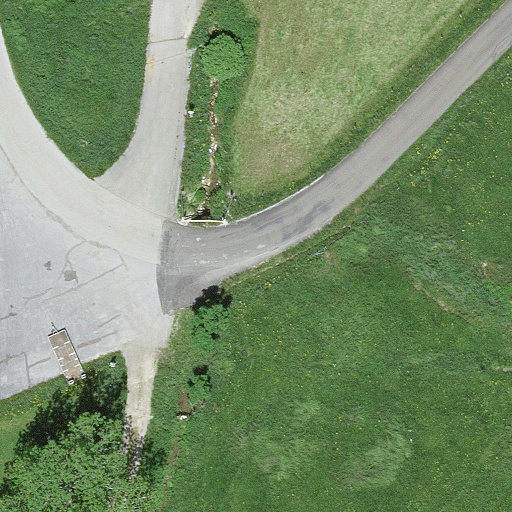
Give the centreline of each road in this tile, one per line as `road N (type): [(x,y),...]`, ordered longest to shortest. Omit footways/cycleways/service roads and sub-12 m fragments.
road 1 (unclassified): [(511,31),(415,134),(273,228),(158,236),(78,208),(8,126),(0,91)]
road 2 (track): [(183,0),(118,511)]
